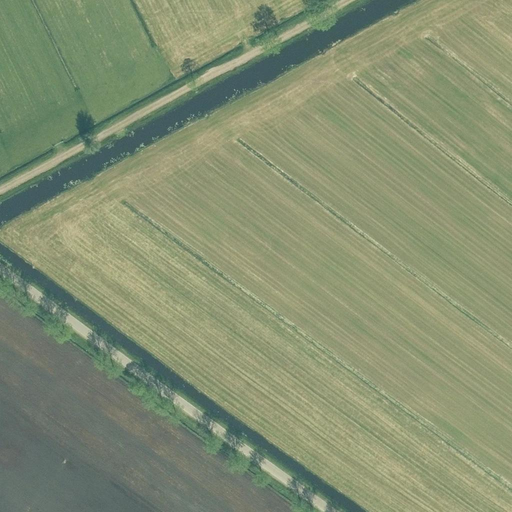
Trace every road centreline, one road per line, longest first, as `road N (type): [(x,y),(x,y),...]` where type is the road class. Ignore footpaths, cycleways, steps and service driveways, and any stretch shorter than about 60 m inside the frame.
road 1 (unclassified): [(333,511),(0,267)]
road 2 (track): [(0,187),(343,0)]
